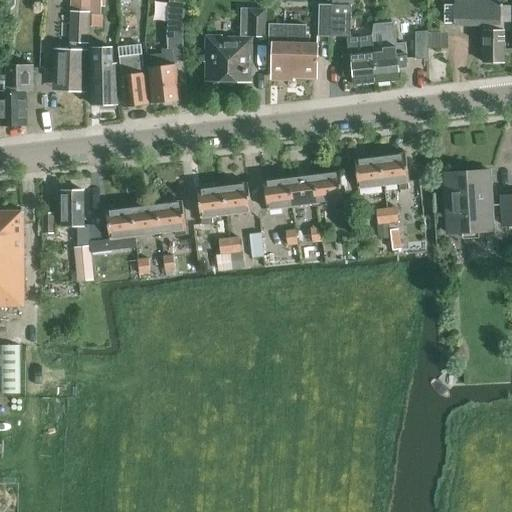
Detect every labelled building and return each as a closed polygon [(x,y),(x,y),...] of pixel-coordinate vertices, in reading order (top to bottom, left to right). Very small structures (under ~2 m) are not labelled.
[(14,21),(15,0),(3,0),(2,19),(14,21)] [(56,51),(55,89),(85,90),(87,30),(87,25),(99,25),(101,25),(101,6),(101,0),(72,0),(71,51),(56,51)] [(332,0),(333,4),(331,36),(347,37),(351,37),(352,5),(352,0),(332,0)] [(443,23),(453,23),(453,25),(481,25),(480,60),(502,60),(502,30),(508,29),(509,3),(499,3),(498,0),(453,0),(453,5),(444,5),(443,23)] [(319,4),(319,36),(327,36),(328,36),(331,36),(333,4),(319,4)] [(266,37),(267,8),(242,8),(240,36),(223,36),(222,35),(208,35),(207,61),(208,61),(208,81),(249,82),(250,36),(266,37)] [(145,54),(144,55),(149,102),(168,100),(169,104),(179,103),(174,63),(184,62),(183,38),(184,16),(169,15),(167,39),(168,48),(159,49),(160,52),(145,54)] [(370,34),(370,35),(374,81),(396,79),(395,66),(405,65),(403,45),(394,46),(392,23),(371,24),(370,34)] [(317,75),(318,42),(310,42),(310,34),(307,34),(307,25),(271,24),(270,43),(273,43),(271,75),(317,75)] [(414,57),(426,58),(426,31),(413,30),(414,57)] [(348,55),(341,56),(343,75),(351,74),(353,74),(354,83),(374,81),(370,35),(362,36),(351,37),(347,37),(348,54),(348,55)] [(119,74),(122,105),(126,105),(128,107),(134,106),(135,104),(146,103),(140,44),(117,46),(120,74),(119,74)] [(87,47),(87,52),(90,104),(99,103),(99,107),(113,107),(113,103),(116,103),(113,46),(87,47)] [(6,76),(0,75),(0,125),(26,125),(26,91),(33,91),(33,65),(6,65),(6,76)] [(380,156),(384,186),(399,184),(400,189),(408,188),(408,183),(409,182),(405,153),(380,156)] [(359,189),(384,186),(380,156),(355,160),(359,189)] [(339,171),(314,174),(317,204),(343,200),(339,171)] [(445,173),(447,233),(491,232),(488,171),(445,173)] [(289,177),(292,207),(317,204),(314,174),(289,177)] [(267,210),(292,207),(289,177),(263,180),(267,210)] [(222,186),(226,216),(250,213),(247,183),(222,186)] [(211,218),(225,216),(226,216),(222,186),(196,189),(200,220),(201,226),(212,225),(211,218)] [(84,191),(61,191),(62,226),(78,226),(78,246),(90,246),(90,241),(90,225),(84,225),(84,191)] [(363,194),(354,195),(355,207),(364,207),(363,194)] [(511,195),(502,196),(504,226),(511,225),(511,195)] [(156,205),(160,234),(174,232),(174,236),(184,235),(184,231),(186,230),(182,201),(156,205)] [(156,205),(131,208),(135,237),(147,236),(160,234),(156,205)] [(351,205),(336,207),(338,226),(354,224),(351,205)] [(131,208),(106,211),(110,240),(111,250),(137,247),(135,237),(131,208)] [(380,252),(391,251),(391,250),(392,250),(387,209),(375,211),(380,252)] [(401,249),(398,221),(396,209),(387,209),(392,250),(401,249)] [(0,307),(23,307),(23,212),(0,211),(0,307)] [(53,213),(42,213),(42,233),(53,233),(53,213)] [(100,224),(90,225),(90,241),(101,240),(100,224)] [(320,228),(322,241),(331,241),(329,227),(320,228)] [(313,247),(320,246),(320,241),(322,241),(320,228),(310,228),(311,242),(312,242),(313,247)] [(296,229),(295,229),(286,231),(288,245),(298,244),(296,229)] [(248,237),(251,260),(263,259),(260,235),(248,237)] [(228,239),(230,253),(232,268),(242,267),(238,237),(228,239)] [(230,253),(228,239),(219,240),(220,254),(230,253)] [(90,246),(78,248),(81,281),(93,280),(90,246)] [(164,255),(166,271),(176,270),(174,254),(164,255)] [(138,259),(140,274),(150,273),(148,258),(138,259)] [(19,346),(0,345),(0,393),(19,394),(19,346)]
